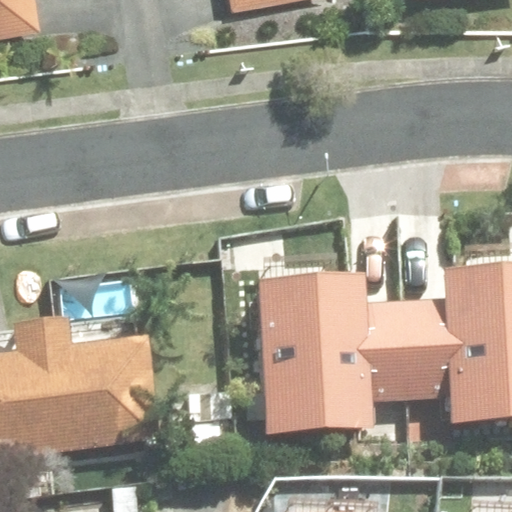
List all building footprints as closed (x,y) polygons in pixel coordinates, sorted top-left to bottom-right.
[(0,0),(0,30),(37,23),(32,0),(0,0)] [(511,423),(511,273),(435,274),(435,305),(362,305),(362,283),(259,283),(259,437),(369,437),(369,401),(444,401),(444,424),(511,423)] [(0,337),(0,446),(153,428),(141,321),(63,331),(60,300),(4,308),(8,336),(0,337)] [(186,387),(188,420),(229,416),(227,386),(186,387)] [(110,483),(111,511),(129,511),(135,511),(133,484),(110,483)]
